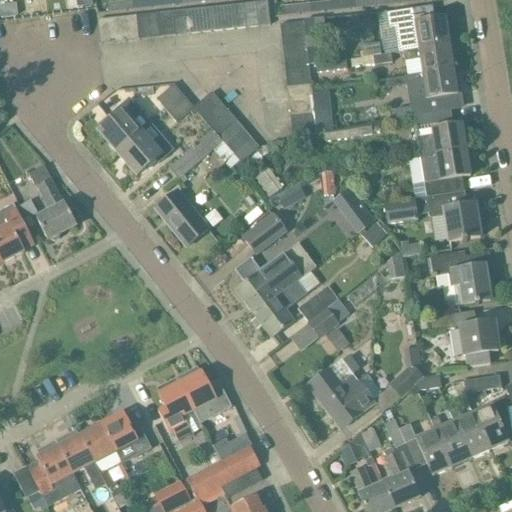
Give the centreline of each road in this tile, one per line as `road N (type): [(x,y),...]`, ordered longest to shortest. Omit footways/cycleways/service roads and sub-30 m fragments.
road 1 (residential): [(321,511),(256,395),(52,142)]
road 2 (residential): [(511,189),(477,0)]
road 3 (unknown): [(0,319),(140,247)]
